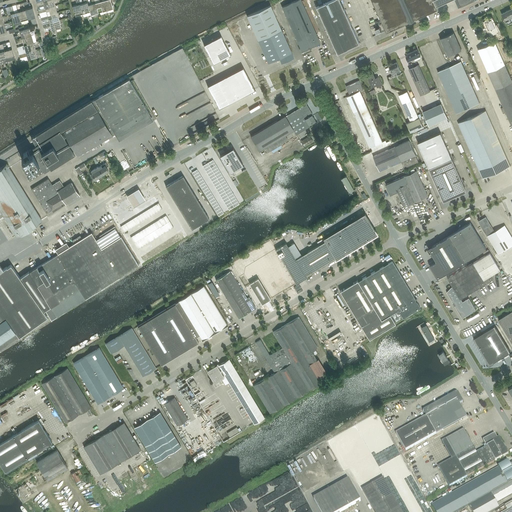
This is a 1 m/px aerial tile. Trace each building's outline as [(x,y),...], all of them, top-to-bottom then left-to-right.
[(45,8),(55,5),(53,0),(46,0),(43,1),(36,3),(37,6),(44,4),(45,8)] [(83,14),(80,4),(78,0),(75,0),(77,5),(72,6),(75,16),(83,14)] [(87,2),(86,0),(83,0),(84,1),(83,3),(80,4),(83,14),(90,12),(88,5),(87,2)] [(98,12),(95,3),(94,0),(91,0),(92,3),(88,5),(90,12),(90,15),(98,12)] [(105,10),(102,0),(99,0),(99,1),(95,3),(98,12),(105,10)] [(110,0),(103,0),(102,0),(105,10),(113,8),(110,0)] [(320,43),(300,0),(296,0),(282,7),(300,48),(299,49),(300,52),(305,50),(305,49),(320,43)] [(339,0),(331,0),(316,7),(337,53),(359,43),(339,0)] [(372,0),(386,31),(437,8),(436,6),(448,0),(454,0),(458,6),(458,7),(474,0),(473,0),(372,0)] [(27,5),(24,6),(25,9),(28,19),(30,18),(32,25),(37,23),(35,17),(32,7),(28,8),(27,5)] [(47,15),(57,13),(55,5),(45,8),(38,10),(39,13),(46,11),(47,15)] [(247,16),(268,63),(280,58),(282,63),(294,58),(291,52),(270,6),(247,16)] [(506,12),(501,14),(505,23),(510,21),(509,18),(511,16),(511,8),(506,11),(506,12)] [(21,21),(28,19),(25,9),(18,11),(21,21)] [(13,23),(21,21),(18,11),(10,13),(13,23)] [(49,23),(59,20),(57,13),(47,15),(40,17),(41,20),(48,18),(49,23)] [(485,22),(483,23),(485,28),(487,27),(489,30),(491,35),(496,32),(499,40),(503,38),(499,31),(498,31),(496,26),(495,27),(491,19),(485,22)] [(54,31),(56,29),(61,27),(59,20),(49,23),(42,24),(43,28),(50,26),(51,30),(52,30),(54,31)] [(21,38),(31,35),(29,28),(19,31),(21,38)] [(454,33),(440,39),(448,55),(461,49),(454,33)] [(24,45),(33,42),(31,35),(21,38),(24,45)] [(214,63),(230,54),(221,36),(204,45),(214,63)] [(19,54),(36,49),(33,42),(24,45),(25,49),(18,51),(19,54)] [(485,46),(478,49),(488,72),(511,126),(511,81),(505,65),(505,64),(495,42),(485,46)] [(7,60),(14,58),(15,58),(12,48),(4,50),(7,60)] [(20,58),(27,56),(28,60),(38,57),(36,49),(19,54),(20,58)] [(420,56),(417,49),(407,53),(408,56),(407,56),(406,57),(407,61),(420,56)] [(437,71),(456,113),(479,103),(461,61),(437,71)] [(389,66),(393,74),(396,73),(397,75),(401,73),(396,62),(389,66)] [(198,67),(204,80),(212,76),(207,63),(198,67)] [(418,65),(409,69),(420,95),(430,91),(418,65)] [(234,72),(246,94),(255,90),(243,67),(234,72)] [(234,72),(225,77),(237,99),(246,94),(234,72)] [(367,77),(371,86),(376,84),(378,87),(382,85),(379,78),(376,80),(373,74),(367,77)] [(168,126),(180,119),(155,75),(142,82),(151,99),(150,99),(153,104),(148,107),(150,110),(149,111),(149,113),(155,110),(156,112),(160,110),(168,126)] [(216,81),(228,104),(237,99),(225,77),(216,81)] [(129,79),(93,100),(113,135),(149,114),(144,105),(129,79)] [(346,97),(347,97),(369,148),(382,142),(360,91),(363,90),(359,80),(346,86),(350,95),(346,97)] [(208,86),(219,108),(228,104),(216,81),(208,86)] [(78,156),(113,135),(93,100),(91,101),(31,138),(36,146),(23,154),(25,157),(21,159),(28,170),(24,172),(30,181),(44,172),(44,173),(74,154),(63,137),(65,136),(78,156)] [(410,100),(402,103),(410,121),(406,123),(410,132),(423,126),(422,123),(423,122),(421,117),(419,118),(410,100)] [(441,103),(422,112),(429,125),(447,117),(441,103)] [(293,130),(296,134),(309,126),(308,125),(315,121),(312,115),(306,104),(285,117),(286,117),(285,117),(293,130)] [(485,111),(458,123),(482,178),(510,166),(485,111)] [(268,126),(251,136),(259,150),(285,135),(293,130),(285,117),(286,117),(285,117),(285,116),(268,126)] [(163,126),(159,119),(155,122),(158,128),(163,126)] [(417,142),(443,201),(448,199),(447,198),(455,196),(457,194),(465,190),(464,187),(465,187),(440,132),(417,142)] [(301,142),(304,146),(312,141),(310,137),(301,142)] [(409,140),(373,156),(380,171),(401,161),(404,168),(418,162),(409,140)] [(328,146),(325,148),(332,159),(335,157),(328,146)] [(232,147),(219,155),(230,173),(243,165),(232,147)] [(337,161),(334,163),(341,178),(346,176),(337,161)] [(106,162),(98,167),(102,175),(108,171),(106,168),(108,166),(106,162)] [(75,169),(79,176),(83,174),(81,170),(86,167),(84,163),(78,167),(75,169)] [(0,211),(15,236),(41,220),(41,219),(7,164),(0,168),(0,211)] [(97,167),(91,171),(92,173),(90,175),(93,180),(98,177),(99,179),(103,177),(102,175),(98,167),(97,167)] [(121,179),(128,174),(126,171),(118,175),(121,179)] [(416,171),(385,184),(390,195),(397,192),(404,207),(428,196),(416,171)] [(182,176),(165,186),(191,229),(208,219),(182,176)] [(347,178),(343,181),(351,197),(356,194),(347,178)] [(66,204),(80,195),(71,182),(64,187),(59,180),(52,185),(50,183),(48,179),(31,189),(39,202),(40,201),(42,203),(40,204),(46,213),(64,202),(66,204)] [(126,195),(133,206),(145,199),(138,187),(126,195)] [(404,215),(407,221),(409,220),(410,223),(420,219),(414,204),(404,208),(406,214),(404,215)] [(325,241),(335,258),(336,259),(377,234),(364,213),(323,238),(325,241)] [(163,217),(158,220),(162,226),(164,224),(167,223),(166,221),(165,219),(163,217)] [(485,217),(478,221),(498,254),(511,244),(511,237),(504,225),(494,232),(488,222),(485,217)] [(486,248),(470,222),(447,236),(448,236),(440,241),(440,240),(437,242),(437,243),(428,248),(436,261),(429,265),(437,278),(465,261),(486,248)] [(85,298),(100,289),(118,277),(118,278),(138,265),(121,236),(120,237),(115,228),(96,240),(91,232),(82,238),(80,235),(72,240),(74,243),(57,254),(85,298)] [(286,243),(275,249),(296,284),(306,277),(305,275),(306,275),(307,276),(310,275),(309,274),(311,273),(311,272),(335,258),(325,241),(295,259),(286,243)] [(476,310),(470,301),(469,298),(462,302),(461,299),(492,280),(490,276),(500,270),(490,253),(447,278),(452,287),(451,288),(446,292),(462,318),(476,310)] [(56,316),(85,298),(57,254),(37,267),(36,267),(25,274),(52,319),(56,316)] [(357,280),(340,291),(369,339),(395,323),(390,315),(398,310),(403,317),(420,307),(392,260),(358,281),(357,280)] [(47,316),(44,313),(43,311),(45,310),(46,312),(50,317),(51,319),(52,319),(38,296),(25,274),(20,277),(11,264),(7,267),(6,266),(3,269),(0,264),(0,349),(19,336),(21,334),(47,316)] [(230,271),(215,280),(239,318),(255,308),(249,297),(247,299),(230,271)] [(249,284),(262,304),(270,299),(258,278),(249,284)] [(178,302),(137,326),(161,365),(198,342),(196,338),(199,336),(202,340),(227,325),(204,286),(178,301),(178,302)] [(511,310),(498,319),(511,342),(511,310)] [(260,340),(256,342),(274,373),(253,386),(270,413),(321,382),(320,380),(324,377),(323,375),(318,377),(310,363),(316,359),(311,351),(317,347),(298,317),(273,332),(282,347),(269,355),(260,340)] [(423,320),(415,325),(428,348),(437,343),(423,320)] [(494,325),(473,338),(489,364),(510,351),(494,325)] [(132,328),(105,344),(111,353),(124,345),(129,354),(142,376),(156,368),(155,368),(132,328)] [(439,346),(431,352),(444,374),(453,369),(439,346)] [(97,403),(123,388),(99,348),(73,363),(97,403)] [(264,417),(229,360),(229,359),(216,366),(208,371),(214,382),(225,376),(254,424),(264,417)] [(91,407),(89,405),(67,368),(42,384),(65,423),(91,407)] [(197,386),(194,381),(192,382),(190,380),(188,381),(192,388),(197,386)] [(396,433),(406,451),(467,416),(460,404),(463,402),(458,393),(457,392),(421,412),(424,417),(396,433)] [(174,398),(164,404),(177,425),(187,419),(174,398)] [(160,412),(134,428),(155,462),(180,446),(160,412)] [(0,443),(0,463),(6,474),(28,460),(26,458),(52,442),(38,420),(0,443)] [(140,450),(128,429),(124,422),(84,446),(100,474),(140,450)] [(238,432),(236,428),(227,433),(229,437),(238,432)] [(477,453),(471,442),(464,429),(446,439),(456,457),(438,466),(449,487),(502,458),(508,454),(503,444),(499,437),(497,439),(495,434),(483,441),(487,447),(477,453)] [(57,450),(36,462),(47,480),(67,468),(57,450)] [(499,467),(432,505),(435,511),(455,511),(468,505),(472,511),(491,511),(499,508),(497,503),(511,494),(511,465),(511,466),(508,462),(498,467),(499,467)] [(80,470),(71,475),(76,486),(81,484),(79,477),(82,476),(80,470)] [(428,511),(409,478),(390,489),(384,478),(383,478),(383,479),(373,485),(372,484),(372,485),(362,490),(374,511),(428,511)] [(349,479),(314,499),(320,511),(340,511),(361,501),(349,479)]
